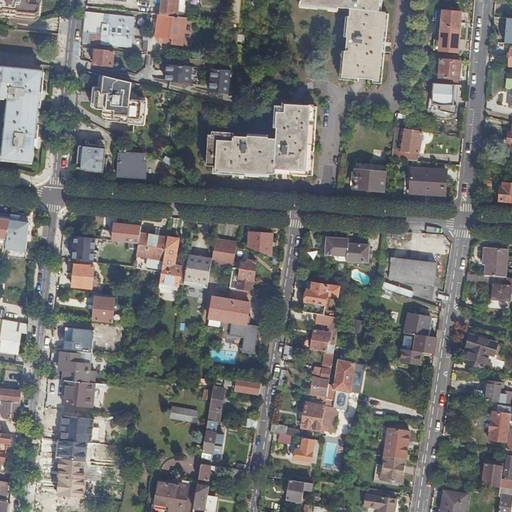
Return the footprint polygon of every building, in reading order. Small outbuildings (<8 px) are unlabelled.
[(0,0),(0,9),(2,9),(4,8),(18,9),(19,11),(33,13),(35,0),(0,0)] [(184,5),(184,0),(161,0),(160,15),(179,17),(180,14),(180,5),(184,5)] [(239,23),(241,0),(232,0),(231,22),(239,23)] [(304,0),(311,1),(310,4),(351,9),(345,76),(376,79),(377,69),(381,69),(387,11),(380,10),(380,0),(304,0)] [(462,13),(443,11),(442,36),(459,37),(462,13)] [(135,17),(86,12),(83,42),(131,47),(135,17)] [(183,46),(187,18),(179,17),(160,15),(159,15),(156,36),(173,38),(172,44),(183,46)] [(237,48),(238,32),(226,31),(224,46),(237,48)] [(439,47),(421,46),(420,56),(432,57),(432,51),(439,52),(439,47)] [(114,67),(115,51),(95,49),(94,65),(114,67)] [(441,58),(457,60),(458,51),(442,50),(441,58)] [(461,62),(441,60),(439,77),(459,79),(461,62)] [(197,82),(197,64),(168,63),(167,81),(197,82)] [(0,97),(9,99),(3,159),(33,162),(43,72),(0,67),(0,97)] [(212,93),(235,94),(236,68),(212,67),(212,93)] [(130,98),(132,82),(104,75),(102,91),(98,91),(96,108),(107,110),(107,114),(114,114),(114,119),(121,120),(121,123),(130,124),(130,120),(141,121),(143,100),(130,98)] [(455,85),(434,83),(433,102),(431,112),(445,114),(445,111),(456,114),(457,105),(454,105),(455,85)] [(277,139),(208,134),(206,165),(217,166),(216,170),(274,174),(275,169),(309,172),(315,104),(283,102),(283,113),(279,112),(277,139)] [(422,131),(412,129),(402,128),(399,150),(392,149),(391,158),(417,161),(422,131)] [(97,147),(80,145),(78,168),(87,169),(86,169),(103,171),(105,152),(105,148),(106,143),(104,141),(100,140),(98,142),(97,147)] [(137,175),(146,175),(147,162),(144,162),(144,154),(128,153),(128,148),(121,148),(121,153),(119,153),(118,176),(137,178),(137,175)] [(446,171),(411,168),(410,192),(445,194),(446,171)] [(385,172),(356,169),(355,188),(383,190),(385,172)] [(511,183),(503,182),(503,187),(500,187),(499,200),(511,201),(511,183)] [(10,219),(0,218),(0,238),(7,239),(10,220),(10,219)] [(21,221),(10,220),(7,239),(6,248),(26,251),(30,222),(21,221)] [(140,243),(141,233),(142,227),(116,224),(114,241),(140,243)] [(163,270),(169,238),(141,233),(140,243),(136,265),(163,270)] [(250,233),(250,248),(273,256),(274,234),(250,233)] [(86,238),(78,237),(76,255),(95,257),(96,242),(86,241),(86,238)] [(349,244),(349,239),(327,237),(326,255),(348,256),(349,244)] [(186,281),(188,268),(175,266),(180,239),(169,238),(163,270),(161,283),(179,286),(180,284),(185,285),(186,281)] [(235,265),(238,243),(216,239),(212,259),(212,261),(235,265)] [(348,256),(348,261),(369,263),(370,245),(349,244),(348,256)] [(487,264),(487,275),(507,277),(509,251),(485,248),(483,264),(487,264)] [(209,285),(212,261),(212,259),(190,255),(188,268),(186,281),(209,285)] [(435,284),(438,263),(393,258),(385,257),(384,263),(392,264),(390,279),(435,284)] [(242,268),(234,267),(231,288),(252,292),(253,292),(258,262),(249,260),(248,263),(242,263),(242,268)] [(93,289),(93,293),(99,293),(100,277),(97,277),(97,279),(94,279),(95,266),(75,264),(73,287),(93,289)] [(487,275),(469,273),(468,281),(494,283),(493,299),(510,301),(511,285),(511,277),(507,277),(487,275)] [(179,286),(161,283),(160,288),(179,291),(179,286)] [(307,290),(304,312),(320,314),(325,315),(328,296),(339,297),(340,287),(314,283),(312,290),(307,290)] [(252,292),(231,288),(229,300),(235,301),(233,311),(225,309),(223,321),(234,322),(248,325),(251,303),(250,303),(252,292)] [(113,321),(115,299),(97,297),(95,309),(94,310),(93,319),(94,320),(113,321)] [(235,301),(229,300),(226,300),(225,309),(233,311),(235,301)] [(358,309),(355,319),(367,322),(369,312),(358,309)] [(339,326),(340,318),(333,317),(325,315),(320,314),(318,323),(331,325),(332,325),(339,326)] [(410,314),(405,333),(417,335),(427,337),(430,327),(432,319),(410,314)] [(0,351),(18,354),(21,333),(28,333),(29,324),(0,318),(0,351)] [(246,332),(248,325),(234,322),(233,329),(246,332)] [(119,339),(121,330),(114,329),(112,338),(119,339)] [(315,329),(312,349),(327,352),(334,353),(336,345),(331,344),(333,332),(315,329)] [(436,354),(438,338),(431,337),(427,337),(417,335),(415,351),(404,349),(401,363),(421,366),(423,355),(423,352),(436,354)] [(491,357),(495,358),(501,345),(472,335),(466,349),(468,350),(464,362),(491,371),(495,362),(490,361),(491,357)] [(88,342),(53,339),(52,348),(87,352),(88,342)] [(69,371),(68,380),(95,383),(96,383),(97,372),(90,371),(91,364),(81,363),(82,355),(62,352),(60,370),(69,371)] [(323,368),(318,395),(328,397),(329,384),(334,353),(327,352),(324,368),(323,368)] [(328,397),(327,401),(326,405),(322,430),(334,432),(338,411),(334,407),(332,406),(334,400),(335,399),(337,390),(351,392),(352,383),(354,372),(355,363),(339,360),(335,385),(329,384),(328,397)] [(219,422),(221,422),(226,389),(222,388),(223,377),(217,376),(214,388),(209,420),(219,422)] [(234,383),(236,379),(227,378),(225,385),(230,386),(234,383)] [(263,395),(265,383),(236,379),(234,383),(233,390),(255,394),(254,396),(258,397),(259,394),(263,395)] [(68,380),(66,380),(64,404),(93,407),(94,398),(95,383),(68,380)] [(511,392),(500,391),(501,383),(489,381),(489,384),(475,387),(474,398),(511,404),(511,392)] [(0,400),(21,402),(22,391),(3,389),(3,388),(0,387),(0,400)] [(19,418),(21,402),(0,400),(0,411),(4,412),(3,417),(19,418)] [(322,430),(326,405),(307,402),(303,427),(322,430)] [(172,418),(186,420),(188,409),(174,406),(172,418)] [(508,443),(510,427),(511,411),(511,408),(502,407),(501,413),(494,412),(493,415),(492,421),(490,440),(508,443)] [(188,409),(186,420),(198,422),(199,411),(188,409)] [(65,416),(62,440),(101,444),(102,438),(93,437),(95,419),(65,416)] [(257,428),(259,421),(250,419),(248,427),(257,428)] [(209,420),(202,464),(221,467),(222,462),(213,461),(214,454),(217,435),(219,422),(209,420)] [(288,426),(274,422),(272,432),(287,435),(288,426)] [(388,442),(390,429),(383,428),(380,441),(388,442)] [(295,429),(294,436),(304,437),(307,438),(308,432),(295,429)] [(387,447),(386,456),(407,459),(411,432),(390,429),(388,442),(390,443),(389,448),(387,447)] [(11,434),(0,432),(0,450),(6,452),(7,444),(3,444),(3,441),(10,443),(11,434)] [(217,435),(214,454),(220,455),(221,448),(222,448),(223,437),(217,435)] [(307,438),(304,437),(302,450),(297,449),(296,460),(312,462),(316,439),(307,438)] [(457,446),(442,444),(441,451),(453,454),(457,452),(457,446)] [(0,450),(0,467),(1,468),(2,460),(15,462),(16,453),(6,452),(0,450)] [(243,470),(246,470),(248,457),(238,456),(236,469),(243,470)] [(407,459),(386,456),(382,480),(403,483),(407,459)] [(502,478),(501,486),(506,487),(508,479),(511,479),(511,456),(508,456),(505,479),(502,478)] [(483,484),(501,486),(502,478),(504,466),(486,463),(483,484)] [(202,464),(199,480),(209,481),(211,469),(222,473),(226,476),(242,478),(243,470),(236,469),(221,467),(202,464)] [(9,511),(10,503),(3,502),(3,499),(6,499),(8,481),(0,479),(0,511),(9,511)] [(314,483),(292,479),(289,499),(303,502),(305,489),(313,491),(314,483)] [(172,505),(175,483),(160,480),(156,502),(172,505)] [(172,505),(170,511),(185,511),(190,488),(179,486),(179,484),(175,483),(172,505)] [(211,487),(199,485),(195,509),(207,511),(211,487)] [(501,486),(500,492),(500,496),(502,496),(499,511),(511,511),(511,510),(511,488),(506,487),(501,486)] [(81,511),(85,491),(58,487),(53,511),(81,511)] [(91,511),(94,493),(85,491),(81,511),(91,511)] [(445,491),(442,511),(466,511),(468,495),(445,491)] [(380,509),(382,497),(367,494),(365,507),(380,509)] [(396,511),(398,499),(382,497),(380,509),(379,511),(396,511)] [(168,511),(170,511),(172,505),(156,502),(155,508),(169,511),(168,511)]
